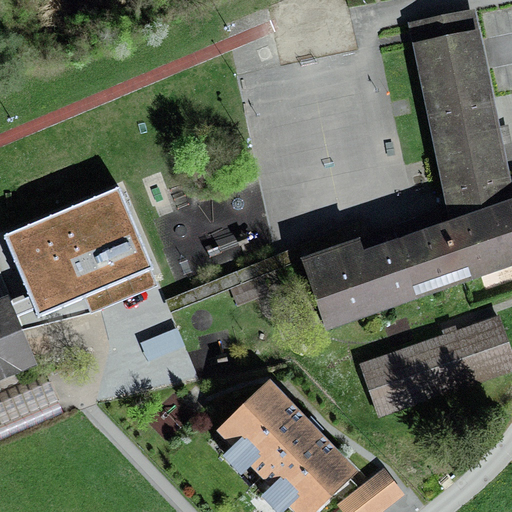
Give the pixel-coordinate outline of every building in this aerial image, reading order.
[(359,245),(304,263),(325,327),(511,262),(511,183),(507,184),(469,12),(414,24),(454,226),(364,257),(359,245)] [(117,197),(12,240),(43,314),(148,271),(117,197)] [(0,375),(31,362),(5,302),(0,303),(0,375)] [(511,356),(499,318),(361,366),(378,415),(511,369),(511,356)] [(269,387),(223,431),(300,511),(308,511),(350,472),(269,387)] [(378,511),(400,495),(380,470),(335,506),(339,511),(378,511)]
